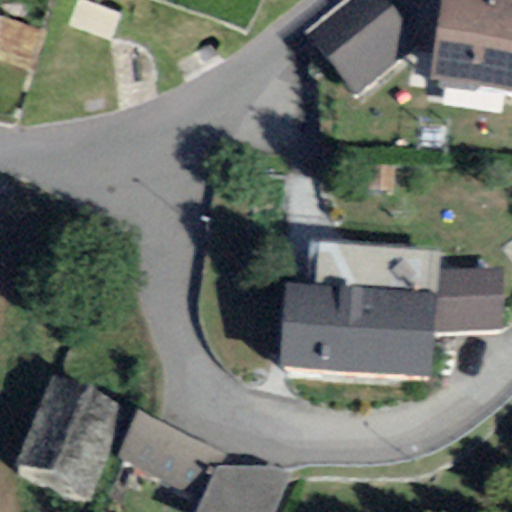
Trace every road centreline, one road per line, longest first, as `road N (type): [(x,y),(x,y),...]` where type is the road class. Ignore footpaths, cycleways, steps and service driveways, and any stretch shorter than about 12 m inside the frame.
road 1 (residential): [(511,371),(455,417),(390,439),(255,431),(203,392),(177,337),(141,175)]
road 2 (residential): [(141,175),(198,117),(345,0)]
road 3 (residential): [(141,175),(0,146)]
